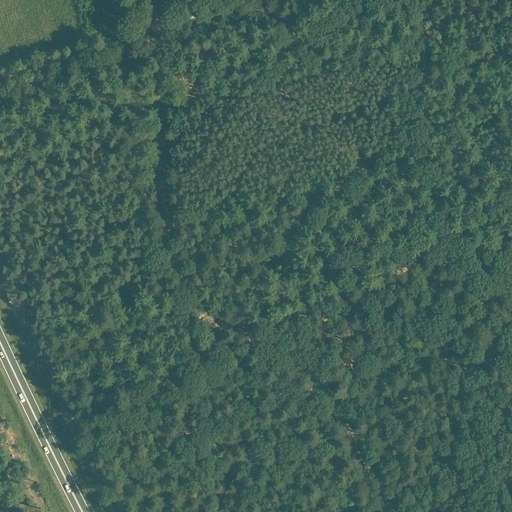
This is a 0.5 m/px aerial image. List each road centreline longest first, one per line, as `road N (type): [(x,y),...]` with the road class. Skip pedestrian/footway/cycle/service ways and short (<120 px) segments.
road 1 (track): [(399,511),(307,354),(215,302),(169,250),(158,214),(148,0)]
road 2 (track): [(243,0),(0,83)]
road 3 (trunk): [(83,511),(0,343)]
